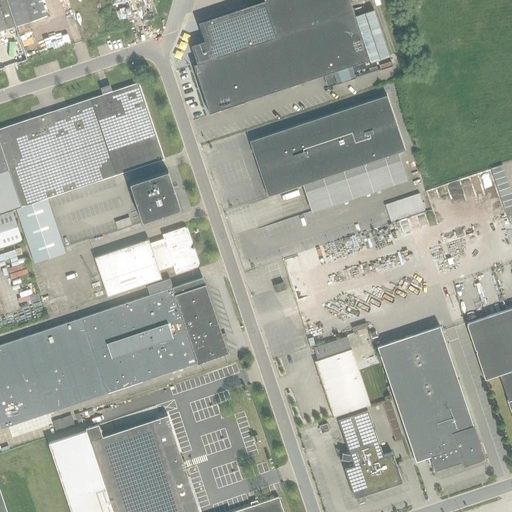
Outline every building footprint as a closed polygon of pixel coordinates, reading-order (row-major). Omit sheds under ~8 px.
[(7,0),(0,0),(0,30),(16,25),(7,0)] [(7,0),(16,25),(46,15),(41,0),(7,0)] [(204,40),(191,45),(197,63),(193,65),(209,113),(243,102),(255,98),(324,75),(326,83),(335,80),(337,83),(392,65),(389,56),(374,10),(355,16),(349,0),(264,0),(199,22),(198,22),(204,40)] [(0,213),(21,206),(47,198),(48,197),(64,192),(113,176),(149,164),(164,159),(138,83),(110,92),(104,94),(99,96),(64,107),(0,128),(0,213)] [(302,185),(398,153),(405,150),(386,95),(249,141),(268,196),(302,185)] [(398,153),(302,185),(311,213),(407,181),(398,153)] [(504,170),(502,165),(490,169),(492,174),(504,170)] [(492,174),(494,180),(506,176),(504,170),(492,174)] [(180,209),(173,187),(168,171),(129,183),(142,222),(180,209)] [(494,180),(496,186),(508,182),(506,176),(494,180)] [(496,186),(498,191),(510,187),(508,182),(496,186)] [(498,191),(500,197),(511,193),(510,187),(498,191)] [(391,222),(425,211),(419,193),(385,205),(391,222)] [(500,197),(502,203),(511,199),(511,194),(511,193),(500,197)] [(22,207),(17,209),(35,263),(44,260),(49,258),(65,253),(63,246),(47,198),(21,206),(22,207)] [(511,205),(511,199),(502,203),(504,208),(511,205)] [(0,247),(22,240),(13,211),(0,215),(0,247)] [(129,217),(115,222),(117,230),(132,225),(129,217)] [(176,274),(197,266),(199,263),(194,250),(189,247),(192,243),(187,229),(184,228),(170,232),(173,240),(151,247),(148,239),(94,257),(107,296),(160,279),(157,271),(173,266),(176,274)] [(203,277),(0,344),(0,426),(1,429),(197,364),(229,353),(228,352),(227,352),(224,342),(223,343),(221,335),(222,335),(205,286),(206,285),(203,277)] [(273,285),(276,293),(285,290),(283,282),(273,285)] [(511,307),(467,323),(485,379),(499,374),(511,413),(511,307)] [(377,346),(415,461),(430,456),(431,460),(430,460),(434,471),(461,462),(463,466),(485,459),(473,425),(439,325),(377,346)] [(313,348),(317,361),(351,350),(346,337),(313,348)] [(354,410),(370,405),(351,350),(314,362),(333,417),(349,412),(354,410)] [(403,437),(390,399),(382,401),(395,439),(403,437)] [(350,415),(338,419),(349,453),(341,452),(341,458),(348,460),(351,459),(353,465),(344,468),(354,497),(361,495),(402,481),(392,452),(383,455),(367,409),(355,413),(354,410),(349,412),(350,415)] [(48,443),(71,511),(283,511),(278,497),(258,503),(257,502),(251,504),(251,506),(232,511),(198,511),(188,482),(180,456),(166,416),(167,416),(167,415),(102,437),(98,424),(86,428),(86,430),(48,443)] [(327,423),(319,426),(321,433),(329,430),(327,423)] [(194,452),(180,456),(188,482),(202,477),(194,452)]
